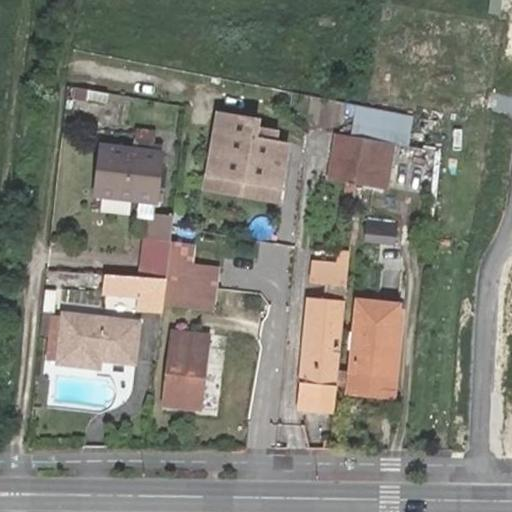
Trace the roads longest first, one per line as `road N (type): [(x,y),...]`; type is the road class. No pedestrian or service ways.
road 1 (tertiary): [(480,500),(0,498)]
road 2 (residential): [(480,500),(489,275),(511,229)]
